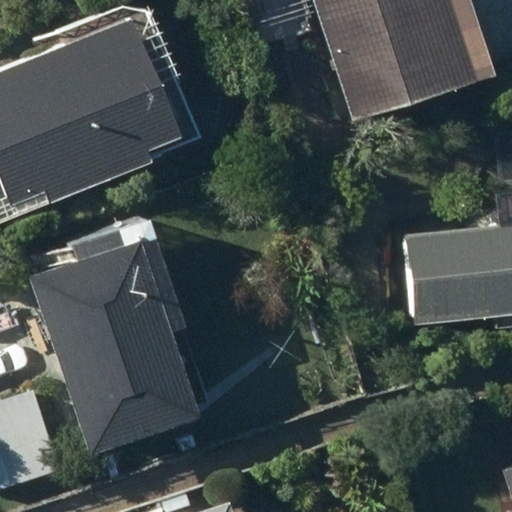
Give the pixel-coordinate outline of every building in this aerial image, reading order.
[(305,0),(347,118),(486,70),(462,0),(305,0)] [(0,202),(41,186),(46,199),(146,157),(140,143),(172,130),(124,15),(0,66),(0,202)] [(70,256),(23,272),(84,450),(190,413),(160,326),(178,320),(141,211),(64,238),(70,256)] [(511,220),(400,232),(409,318),(511,307),(511,220)] [(26,386),(0,395),(0,485),(54,466),(26,386)] [(511,465),(502,468),(511,505),(511,465)] [(230,511),(226,496),(176,511),(230,511)]
